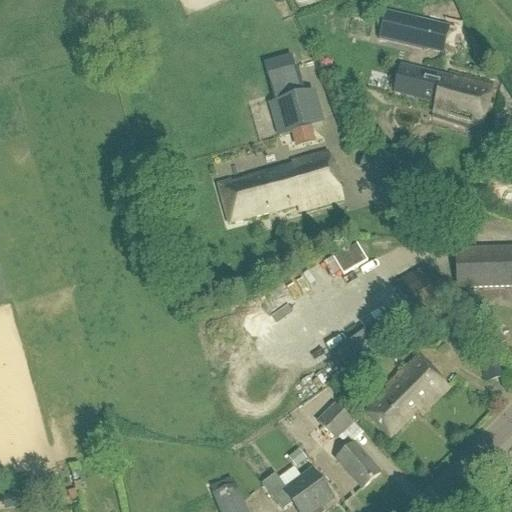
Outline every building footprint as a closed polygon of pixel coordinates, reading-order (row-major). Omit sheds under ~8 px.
[(492,91),(402,68),(394,97),(435,108),(432,121),(480,134),(492,91)] [(315,130),(327,128),(320,93),(305,95),(301,71),(271,76),(282,139),(296,137),(298,146),(317,143),(315,130)] [(341,202),(328,154),(291,165),(291,167),(217,187),(228,227),(302,206),(304,213),(341,202)] [(362,247),(337,259),(346,278),(371,266),(362,247)] [(511,249),(456,251),(457,291),(511,288),(511,249)] [(450,310),(426,267),(394,284),(418,328),(450,310)] [(401,333),(389,316),(337,353),(349,369),(401,333)] [(449,390),(417,358),(384,390),(388,394),(366,417),(390,441),(417,413),(421,418),(449,390)] [(336,405),(317,421),(337,444),(354,426),(336,405)] [(341,443),(329,454),(363,491),(381,475),(354,445),(348,450),(341,443)] [(158,483),(156,470),(134,475),(137,487),(158,483)] [(301,480),(288,489),(282,481),(278,475),(264,485),(284,511),(293,506),(297,511),(318,511),(334,501),(313,472),(301,480)] [(246,511),(236,486),(213,495),(219,511),(246,511)]
